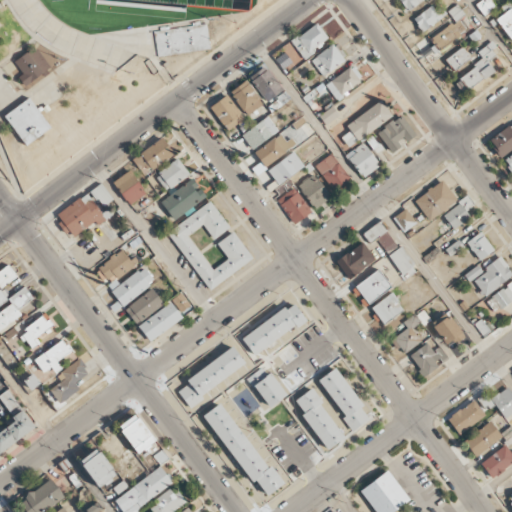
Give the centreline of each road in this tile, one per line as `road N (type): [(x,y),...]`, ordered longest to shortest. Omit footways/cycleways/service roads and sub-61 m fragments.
road 1 (residential): [(0,484),(454,141)]
road 2 (residential): [(482,511),(176,101)]
road 3 (residential): [(235,511),(0,196)]
road 4 (residential): [(0,235),(311,0)]
road 5 (residential): [(291,511),(511,345)]
road 6 (residential): [(348,0),(454,141)]
